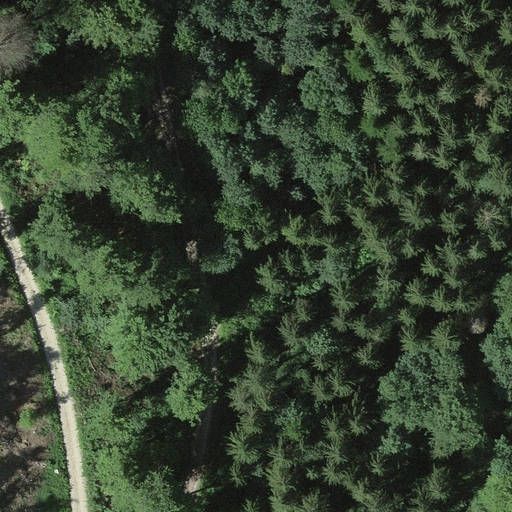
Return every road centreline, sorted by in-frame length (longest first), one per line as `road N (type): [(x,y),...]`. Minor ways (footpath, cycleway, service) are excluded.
road 1 (track): [(146,0),(217,361),(185,511)]
road 2 (track): [(81,511),(68,414),(34,295),(0,214)]
